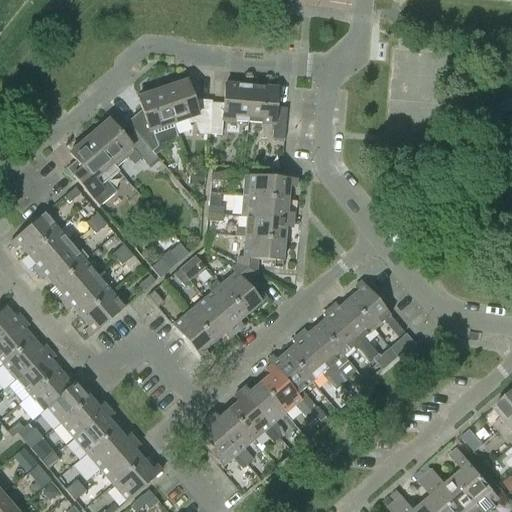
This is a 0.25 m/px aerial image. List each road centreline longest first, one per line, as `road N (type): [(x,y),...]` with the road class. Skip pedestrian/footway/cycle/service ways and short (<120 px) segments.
road 1 (residential): [(376,238),(198,403),(144,343),(103,377),(0,268)]
road 2 (residential): [(0,175),(70,122),(145,46),(240,67),(331,69)]
road 3 (residential): [(347,511),(511,364)]
road 4 (residential): [(376,238),(324,167),(331,69)]
road 5 (residential): [(511,329),(440,313),(376,238)]
